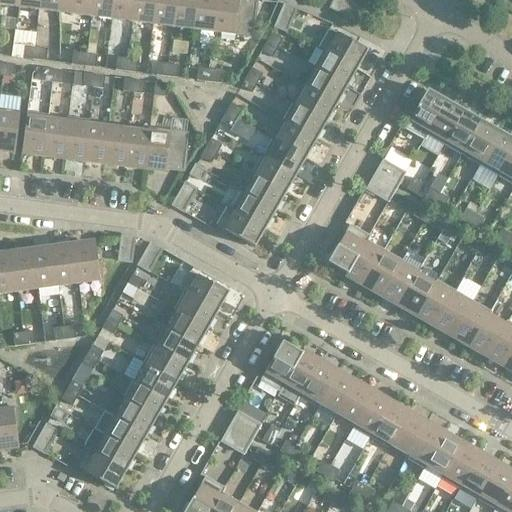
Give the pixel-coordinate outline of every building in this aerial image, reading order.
[(40,0),(19,0),(19,7),(39,10),(40,0)] [(40,0),(39,10),(59,13),(60,0),(40,0)] [(93,0),(60,0),(59,13),(60,13),(61,9),(70,10),(70,14),(91,17),(93,0)] [(113,0),(93,0),(91,17),(111,19),(113,0)] [(134,0),(113,0),(111,19),(132,22),(134,0)] [(155,0),(134,0),(132,22),(152,25),(155,0)] [(176,0),(155,0),(152,25),(173,27),(176,0)] [(196,0),(176,0),(173,27),(193,30),(196,0)] [(217,0),(196,0),(193,30),(213,32),(217,0)] [(257,0),(254,0),(217,0),(213,32),(252,37),(257,0)] [(346,0),(333,0),(330,8),(353,19),(359,6),(346,0)] [(296,9),(284,4),(275,27),(287,32),(296,9)] [(330,29),(319,47),(357,69),(368,51),(330,29)] [(283,38),(272,32),(267,41),(278,47),(283,38)] [(278,47),(267,41),(262,50),(273,57),(278,47)] [(24,45),(22,58),(32,59),(34,47),(24,45)] [(48,49),(34,47),(32,59),(46,61),(48,49)] [(357,69),(319,47),(318,49),(323,51),(313,68),(347,87),(357,69)] [(73,52),(71,64),(85,66),(86,53),(73,52)] [(97,55),(86,53),(85,66),(95,67),(97,55)] [(117,57),(115,70),(126,71),(127,59),(117,57)] [(138,60),(127,59),(126,71),(136,73),(138,60)] [(15,65),(4,63),(3,76),(13,77),(15,65)] [(157,63),(156,75),(166,77),(168,64),(157,63)] [(178,65),(168,64),(166,77),(177,78),(178,65)] [(263,74),(252,67),(247,76),(258,83),(263,74)] [(43,68),(43,69),(42,81),(52,82),(54,70),(43,68)] [(198,68),(196,80),(207,82),(208,69),(198,68)] [(347,87),(313,68),(303,85),(337,105),(347,87)] [(222,71),(208,69),(207,82),(221,83),(222,71)] [(64,71),(54,70),(52,82),(63,84),(64,71)] [(94,75),(84,74),(82,86),(93,88),(94,75)] [(105,76),(94,75),(93,88),(103,89),(105,76)] [(258,83),(247,76),(241,86),(252,92),(258,83)] [(135,80),(124,79),(123,91),(133,93),(135,80)] [(145,81),(135,80),(133,93),(144,94),(145,81)] [(169,84),(155,83),(154,95),(167,97),(169,84)] [(337,105),(303,85),(293,103),(327,122),(337,105)] [(405,129),(424,140),(446,101),(427,91),(405,129)] [(464,112),(446,101),(424,140),(425,140),(428,136),(444,145),(464,112)] [(242,109),(231,103),(226,112),(237,119),(242,109)] [(327,122),(293,103),(283,121),(316,140),(327,122)] [(20,111),(0,108),(0,148),(15,150),(20,111)] [(48,115),(27,112),(22,151),(43,154),(48,115)] [(237,119),(226,112),(221,121),(232,128),(237,119)] [(481,122),(464,112),(444,145),(462,155),(481,122)] [(50,115),(48,115),(43,154),(64,156),(68,118),(67,117),(67,121),(49,119),(50,115)] [(89,120),(68,118),(64,156),(84,159),(89,120)] [(255,129),(237,119),(232,128),(229,132),(247,142),(255,129)] [(90,120),(89,120),(84,159),(104,161),(108,126),(90,124),(90,120)] [(316,140),(283,121),(272,139),(306,158),(316,140)] [(499,132),(481,122),(462,155),(480,166),(499,132)] [(129,129),(108,126),(104,161),(124,164),(129,129)] [(148,128),(148,131),(149,131),(144,167),(184,171),(189,133),(148,128)] [(148,131),(129,129),(124,164),(144,167),(149,131),(148,131)] [(511,150),(511,139),(499,132),(480,166),(497,176),(511,150)] [(222,145),(211,138),(206,148),(217,154),(222,145)] [(306,158),(272,139),(262,157),(296,176),(306,158)] [(391,147),(383,161),(404,173),(412,159),(391,147)] [(217,154),(206,148),(200,157),(211,163),(217,154)] [(511,150),(497,176),(511,184),(511,150)] [(296,176),(262,157),(252,174),(286,194),(296,176)] [(378,172),(377,171),(377,172),(398,184),(404,173),(383,161),(383,162),(384,162),(378,172)] [(207,172),(195,165),(190,174),(201,181),(207,172)] [(286,194),(252,174),(242,192),(276,211),(286,194)] [(394,191),(373,178),(373,179),(374,180),(368,189),(367,189),(388,202),(394,191)] [(413,178),(410,183),(406,189),(416,195),(422,184),(413,178)] [(196,189),(185,183),(172,206),(183,212),(196,189)] [(430,188),(428,193),(424,199),(433,205),(440,194),(430,188)] [(276,211),(242,192),(232,208),(228,206),(227,207),(265,229),(276,211)] [(449,199),(440,194),(433,205),(442,210),(446,204),(449,199)] [(412,201),(403,196),(396,207),(406,212),(412,201)] [(421,206),(412,201),(406,212),(415,217),(421,206)] [(265,229),(227,207),(217,226),(255,248),(265,229)] [(466,209),(463,213),(459,220),(469,225),(475,214),(466,209)] [(484,219),(475,214),(469,225),(478,230),(484,219)] [(447,221),(438,216),(432,227),(441,232),(447,221)] [(457,227),(447,221),(441,232),(450,238),(457,227)] [(328,263),(347,274),(369,236),(350,225),(328,263)] [(502,229),(499,234),(495,240),(504,246),(511,235),(502,229)] [(118,261),(131,263),(134,238),(122,236),(118,261)] [(370,236),(369,236),(347,274),(364,284),(384,250),(367,241),(370,236)] [(483,242),(474,237),(468,248),(477,253),(483,242)] [(493,247),(483,242),(477,253),(486,258),(493,247)] [(162,249),(151,243),(138,266),(149,272),(162,249)] [(95,244),(74,247),(78,284),(103,281),(101,262),(97,263),(95,244)] [(78,284),(74,247),(53,250),(58,287),(78,284)] [(58,287),(53,250),(33,252),(38,289),(58,287)] [(401,261),(384,250),(364,284),(382,294),(401,261)] [(38,289),(33,252),(13,255),(17,292),(38,289)] [(0,294),(17,292),(13,255),(0,256),(0,294)] [(511,258),(509,257),(503,268),(511,272),(511,258)] [(419,271),(401,261),(382,294),(400,305),(419,271)] [(190,271),(180,290),(218,312),(229,293),(190,271)] [(420,271),(419,271),(400,305),(418,315),(437,281),(436,280),(434,284),(419,275),(420,271)] [(144,280),(133,274),(128,283),(139,290),(144,280)] [(455,291),(437,281),(418,315),(436,325),(455,291)] [(139,290),(128,283),(122,292),(134,299),(139,290)] [(218,312),(180,290),(179,291),(184,293),(174,310),(208,329),(218,312)] [(473,302),(455,291),(436,325),(453,335),(473,302)] [(490,312),(473,302),(453,335),(471,346),(490,312)] [(124,316),(113,309),(107,319),(118,325),(124,316)] [(208,329),(174,310),(164,328),(198,347),(208,329)] [(492,312),(490,312),(471,346),(489,356),(508,322),(507,321),(505,324),(490,316),(492,312)] [(118,325),(107,319),(102,328),(113,334),(118,325)] [(511,356),(511,324),(508,322),(489,356),(506,366),(511,356)] [(74,326),(64,327),(65,340),(76,338),(74,326)] [(65,340),(64,327),(53,329),(55,341),(65,340)] [(198,347),(164,328),(154,345),(188,365),(198,347)] [(33,331),(23,333),(25,345),(35,344),(33,331)] [(25,345),(23,333),(12,334),(14,347),(25,345)] [(260,381),(279,392),(301,353),(282,343),(260,381)] [(103,352),(92,345),(87,355),(98,361),(103,352)] [(188,365),(154,345),(143,363),(177,383),(188,365)] [(319,364),(301,353),(279,392),(280,392),(278,397),(294,406),(299,397),(319,364)] [(98,361),(87,355),(82,364),(93,370),(98,361)] [(177,383),(143,363),(133,381),(167,401),(177,383)] [(336,374),(319,364),(299,397),(317,408),(336,374)] [(354,384),(336,374),(317,408),(318,408),(320,405),(336,415),(354,384)] [(83,387),(72,381),(66,390),(78,396),(83,387)] [(167,401),(133,381),(123,399),(157,418),(167,401)] [(372,394),(354,384),(336,415),(353,424),(351,427),(352,428),(372,394)] [(78,396),(66,390),(61,399),(72,405),(78,396)] [(389,404),(372,394),(352,428),(370,438),(389,404)] [(157,418),(123,399),(113,417),(147,436),(157,418)] [(407,414),(389,404),(370,438),(388,448),(407,414)] [(17,408),(0,409),(0,447),(18,445),(16,427),(19,426),(17,408)] [(67,414),(56,408),(51,417),(62,423),(67,414)] [(233,424),(232,424),(253,436),(255,434),(259,425),(238,413),(238,414),(233,424)] [(425,425),(407,414),(388,448),(389,449),(391,446),(406,455),(404,458),(406,458),(425,425)] [(147,436),(113,417),(103,434),(136,454),(147,436)] [(57,432),(46,425),(33,447),(44,454),(57,432)] [(443,435),(425,425),(406,458),(424,469),(443,435)] [(249,443),(228,430),(228,431),(229,432),(223,441),(222,441),(222,442),(243,454),(248,445),(249,443)] [(268,430),(265,435),(262,441),(271,446),(277,435),(268,430)] [(136,454),(103,434),(93,451),(89,448),(88,449),(126,471),(136,454)] [(461,445),(443,435),(424,469),(425,470),(427,466),(442,475),(440,478),(441,479),(461,445)] [(286,440),(283,445),(279,451),(288,457),(295,446),(286,440)] [(478,455),(461,445),(441,479),(459,489),(478,455)] [(304,451),(295,446),(288,457),(298,462),(301,456),(304,451)] [(267,453),(258,447),(252,459),(261,464),(267,453)] [(126,471),(88,449),(77,468),(116,490),(126,471)] [(276,458),(267,453),(261,464),(270,469),(276,458)] [(496,466),(478,455),(459,489),(477,499),(496,466)] [(321,461),(318,465),(315,472),(324,477),(330,466),(321,461)] [(339,471),(330,466),(324,477),(333,482),(339,471)] [(511,478),(511,474),(496,466),(477,499),(494,509),(511,478)] [(302,473),(293,468),(287,479),(296,484),(302,473)] [(63,483),(67,476),(60,472),(56,479),(63,483)] [(312,478),(302,473),(296,484),(305,489),(312,478)] [(185,511),(209,511),(224,488),(205,477),(185,511)] [(511,511),(511,478),(494,509),(499,511),(511,511)] [(357,481),(352,489),(350,492),(359,497),(366,486),(357,481)] [(375,492),(366,486),(359,497),(369,503),(375,492)] [(225,489),(224,488),(209,511),(233,511),(239,503),(222,493),(225,489)] [(338,493),(329,488),(322,499),(331,505),(338,493)] [(347,499),(338,493),(331,505),(341,510),(347,499)] [(392,502),(390,506),(386,511),(398,511),(401,507),(392,502)] [(255,511),(239,503),(233,511),(255,511)]
